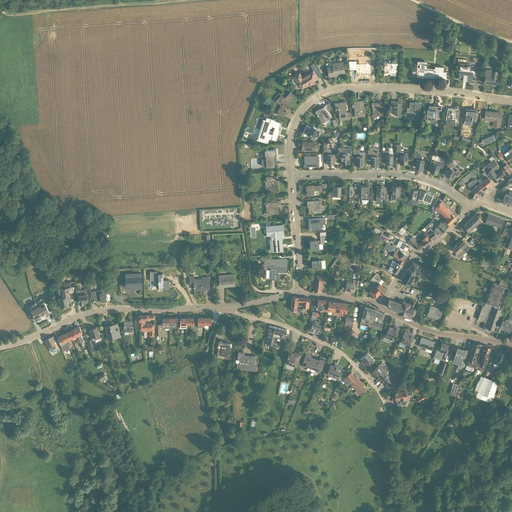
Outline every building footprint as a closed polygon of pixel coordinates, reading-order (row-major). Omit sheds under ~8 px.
[(384,68),(383,69),(384,71),(384,73),(384,74),(387,74),(387,75),(388,77),(389,77),(390,75),(391,75),(396,76),(396,63),(396,59),(393,59),(392,60),(392,63),(388,62),(388,61),(384,61),(383,66),(384,66),(384,68)] [(470,64),(468,64),(468,61),(461,60),(460,63),(459,79),(463,80),(463,79),(466,79),(466,80),(472,81),(472,72),(469,72),(470,64)] [(426,68),(427,61),(421,61),(421,67),(417,67),(417,70),(418,70),(418,74),(431,76),(431,78),(443,79),(444,67),(435,66),(435,68),(426,68)] [(329,77),(335,76),(334,74),(345,73),(343,62),(332,63),(333,66),(328,67),(328,72),(329,77)] [(371,74),(371,62),(366,62),(366,64),(356,64),(356,73),(362,73),(362,74),(371,74)] [(497,86),(497,84),(498,77),(499,71),(487,69),(485,83),(492,84),(492,85),(497,86)] [(318,78),(313,70),(305,75),(304,74),(301,75),(299,72),(293,76),(301,88),(304,85),(305,87),(307,85),(309,84),(309,85),(314,82),(314,81),(318,78)] [(292,94),(290,92),(282,100),(280,97),(276,100),(284,108),(289,103),(290,104),(296,97),(293,94),(292,94)] [(364,107),(364,101),(354,101),(355,117),(365,116),(365,107),(364,107)] [(397,117),(401,117),(402,113),(402,103),(398,103),(398,102),(391,101),(391,109),(394,109),(394,112),(394,113),(394,115),(397,115),(397,117)] [(347,113),(345,102),(335,103),(336,111),(339,111),(339,117),(347,116),(347,119),(352,119),(351,112),(347,113)] [(373,106),(373,107),(373,114),(378,114),(378,116),(383,115),(382,102),(379,103),(379,105),(373,105),(373,106)] [(407,112),(409,112),(409,114),(413,114),(413,115),(420,116),(421,102),(414,102),(414,104),(410,103),(409,108),(407,107),(407,112)] [(441,115),(441,109),(437,109),(437,106),(429,105),(428,110),(427,110),(426,119),(436,120),(436,119),(438,119),(438,115),(441,115)] [(331,117),(324,107),(322,109),(319,111),(319,110),(315,112),(320,119),(322,118),(324,122),(331,117)] [(457,119),(458,108),(454,108),(454,109),(448,109),(447,115),(446,115),(446,120),(451,120),(451,122),(455,122),(456,119),(457,119)] [(477,117),(477,110),(474,110),(474,111),(467,110),(465,121),(476,121),(477,117)] [(500,121),(501,113),(486,111),(485,119),(494,120),(493,126),(499,127),(500,121)] [(261,130),(259,136),(277,141),(279,135),(278,134),(280,129),(278,128),(278,126),(279,127),(281,122),(275,120),(276,120),(267,117),(264,125),(266,125),(264,131),(261,130)] [(310,126),(307,125),(303,132),(316,139),(321,130),(311,125),(310,126)] [(315,149),(315,142),(303,142),(303,144),(302,144),(302,150),(309,150),(309,149),(315,149)] [(327,163),(334,163),(334,154),(330,154),(330,150),(327,150),(327,144),(324,144),(324,156),(327,156),(327,163)] [(397,151),(397,157),(400,157),(400,163),(407,163),(407,155),(408,155),(408,151),(403,151),(403,148),(401,148),(401,144),(397,144),(397,151)] [(349,163),(349,155),(351,155),(351,154),(353,154),(353,150),(346,150),(346,148),(339,148),(339,156),(342,156),(342,163),(349,163)] [(265,160),(262,160),(262,166),(266,166),(267,170),(276,169),(275,164),(276,163),(277,163),(277,159),(277,157),(276,157),(275,154),(276,154),(276,149),(268,150),(268,149),(266,149),(266,150),(262,150),(262,152),(262,155),(265,155),(265,160)] [(365,157),(365,152),(360,152),(360,149),(353,149),(353,150),(353,154),(353,159),(356,159),(356,165),(363,165),(363,157),(365,157)] [(378,165),(378,157),(378,152),(371,152),(371,150),(368,150),(368,159),(371,159),(371,165),(378,165)] [(393,163),(393,155),(389,155),(389,150),(383,150),(382,157),(386,157),(385,163),(393,163)] [(414,154),(413,161),(416,161),(415,168),(422,169),(424,160),(429,161),(429,158),(430,154),(418,152),(415,152),(414,154)] [(305,159),(304,166),(319,166),(319,157),(311,157),(305,157),(305,159)] [(444,163),(437,160),(431,158),(429,164),(432,165),(430,171),(437,174),(439,167),(442,168),(444,163)] [(497,169),(500,167),(499,165),(494,159),(486,165),(490,170),(487,172),(494,181),(505,173),(503,170),(499,172),(496,174),(493,170),(496,167),(497,169)] [(458,177),(461,171),(458,169),(458,168),(454,166),(455,165),(452,164),(453,162),(451,160),(446,168),(449,169),(446,175),(452,178),(454,174),(458,177)] [(503,170),(505,173),(507,175),(511,170),(507,163),(506,164),(504,162),(499,165),(500,167),(503,170)] [(486,165),(481,169),(484,172),(483,173),(482,174),(486,178),(483,181),(487,187),(493,183),(486,174),(487,172),(490,170),(486,165)] [(464,182),(471,176),(468,173),(461,179),(464,182)] [(278,191),(277,180),(278,180),(278,175),(266,177),(266,181),(267,190),(271,189),(272,192),(278,191)] [(487,187),(483,181),(479,183),(476,179),(474,180),(482,191),(487,187)] [(474,180),(468,185),(472,190),(472,189),(476,194),(477,195),(482,191),(474,180)] [(328,191),(327,184),(322,184),(322,185),(318,185),(313,185),(306,186),(307,195),(314,195),(313,190),(319,190),(319,191),(328,191)] [(332,196),(332,197),(336,198),(336,196),(340,196),(340,194),(341,186),(333,186),(333,190),(332,190),(332,194),(332,196)] [(345,186),(345,195),(349,195),(349,199),(354,199),(354,197),(354,195),(354,191),(353,191),(353,189),(353,188),(353,186),(349,186),(346,186),(345,186)] [(377,195),(377,199),(381,199),(384,199),(384,201),(387,201),(387,199),(387,193),(384,193),(384,187),(384,186),(380,186),(378,186),(377,186),(377,194),(377,195)] [(391,195),(391,199),(396,199),(396,201),(402,201),(402,193),(399,193),(399,186),(392,186),(392,195),(391,195)] [(410,188),(408,197),(411,197),(410,201),(409,201),(411,202),(410,204),(411,204),(416,206),(417,201),(418,197),(416,196),(417,190),(410,188)] [(418,197),(417,201),(423,203),(424,201),(431,204),(434,195),(426,191),(426,193),(420,190),(418,197)] [(511,199),(511,191),(511,192),(511,196),(505,194),(503,201),(510,203),(511,199)] [(271,201),(270,198),(265,198),(266,202),(266,206),(267,206),(268,214),(278,214),(277,205),(281,205),(281,200),(271,201)] [(317,212),(317,210),(321,210),(321,200),(307,201),(308,207),(309,207),(309,213),(317,212)] [(436,201),(432,207),(433,209),(436,206),(440,211),(447,218),(445,219),(450,224),(456,218),(440,202),(438,204),(436,201)] [(437,215),(440,211),(436,206),(433,209),(432,210),(437,215)] [(336,223),(335,218),(336,218),(335,214),(328,215),(328,219),(333,219),(334,224),(336,223)] [(493,225),(496,217),(488,214),(485,222),(493,225)] [(470,220),(475,227),(481,221),(476,215),(470,220)] [(496,217),(493,225),(501,228),(504,220),(496,217)] [(325,218),(309,219),(309,230),(319,229),(319,224),(321,224),(325,224),(325,218)] [(445,219),(442,223),(441,222),(438,225),(432,220),(428,224),(434,230),(438,234),(440,232),(441,233),(446,227),(450,224),(445,219)] [(469,232),(475,227),(470,220),(463,226),(469,232)] [(269,229),(267,229),(267,235),(270,235),(271,235),(272,245),(271,245),(271,251),(283,250),(281,234),(284,234),(283,225),(269,226),(269,229)] [(437,235),(430,228),(427,225),(421,230),(424,233),(421,235),(423,238),(428,234),(433,240),(438,236),(438,235),(437,235)] [(397,231),(402,235),(406,231),(402,227),(397,231)] [(394,235),(390,241),(393,243),(400,247),(403,249),(406,243),(400,239),(402,235),(397,231),(397,230),(396,230),(395,232),(394,235)] [(424,246),(433,240),(428,234),(423,238),(422,239),(424,241),(422,243),(424,246)] [(462,239),(457,244),(462,249),(465,252),(468,249),(470,247),(467,244),(462,239)] [(319,249),(318,240),(310,241),(311,248),(315,248),(315,249),(319,249)] [(364,243),(363,246),(365,247),(364,248),(369,250),(369,249),(370,249),(373,244),(366,241),(365,244),(364,243)] [(393,245),(392,246),(394,247),(392,249),(395,251),(398,253),(397,255),(405,259),(406,257),(408,254),(399,249),(400,249),(400,247),(393,243),(393,245)] [(457,244),(452,249),(457,253),(455,255),(459,259),(463,255),(462,254),(465,252),(462,249),(457,244)] [(388,249),(388,251),(393,254),(392,256),(392,257),(398,260),(397,262),(402,265),(403,263),(404,262),(405,259),(397,255),(398,253),(395,251),(392,249),(394,247),(392,246),(391,245),(390,247),(388,249)] [(423,279),(425,280),(431,282),(435,272),(428,270),(434,258),(429,255),(422,267),(414,263),(412,263),(409,268),(408,267),(408,268),(416,272),(420,274),(420,275),(425,276),(423,279)] [(264,259),(264,264),(266,264),(266,270),(270,270),(270,278),(275,279),(278,279),(278,275),(275,275),(276,272),(286,272),(286,266),(285,266),(285,259),(264,259)] [(312,269),(322,268),(321,260),(312,261),(312,269)] [(383,265),(381,268),(381,269),(383,270),(391,274),(393,270),(397,272),(402,265),(397,262),(392,260),(389,268),(383,265)] [(406,283),(413,285),(422,287),(424,282),(425,280),(423,279),(425,276),(420,275),(420,274),(416,272),(408,268),(401,280),(406,283)] [(157,271),(152,271),(152,281),(157,280),(157,290),(162,290),(162,292),(168,292),(167,287),(167,282),(163,282),(163,273),(157,274),(157,271)] [(131,274),(126,274),(127,285),(141,285),(141,273),(136,273),(136,277),(132,277),(131,274)] [(374,284),(383,293),(386,289),(378,281),(380,278),(376,274),(369,280),(374,284)] [(220,286),(235,285),(234,275),(219,276),(220,286)] [(194,279),(194,276),(189,276),(190,285),(194,285),(194,290),(206,289),(206,287),(210,287),(209,277),(202,277),(202,279),(194,279)] [(326,282),(327,278),(322,277),(317,276),(314,291),(320,292),(322,282),(326,282)] [(503,305),(510,282),(501,279),(499,284),(492,282),(484,305),(482,305),(481,309),(483,310),(482,312),(480,312),(478,319),(485,322),(484,326),(486,327),(487,327),(486,329),(487,329),(492,331),(493,330),(494,330),(499,315),(503,305)] [(342,285),(341,290),(345,291),(345,293),(353,294),(354,288),(358,288),(359,280),(354,280),(354,283),(351,283),(351,282),(347,281),(347,282),(346,285),(342,285)] [(382,294),(383,293),(374,284),(369,280),(370,281),(365,286),(376,296),(379,293),(380,294),(382,293),(382,294)] [(70,300),(69,293),(76,292),(74,282),(68,283),(69,288),(63,288),(63,289),(58,289),(61,306),(64,306),(69,306),(68,300),(69,300),(69,301),(70,300)] [(107,300),(107,296),(106,284),(100,285),(100,290),(91,291),(92,298),(95,298),(96,302),(107,300)] [(88,301),(87,289),(76,291),(76,297),(79,297),(80,302),(81,303),(83,303),(84,301),(88,301)] [(308,308),(309,298),(292,296),(291,310),(303,312),(303,309),(297,308),(297,305),(297,301),(303,302),(302,307),(308,308)] [(329,309),(330,300),(318,299),(317,307),(327,308),(327,309),(329,309)] [(414,307),(416,301),(410,299),(409,303),(403,301),(401,300),(400,303),(389,299),(386,307),(397,311),(396,313),(398,314),(406,317),(410,318),(411,316),(414,314),(415,311),(414,307)] [(330,300),(329,309),(333,310),(332,313),(333,314),(335,314),(337,301),(330,300)] [(337,301),(335,314),(336,315),(336,314),(346,315),(348,303),(337,301)] [(38,306),(41,314),(45,312),(46,314),(50,313),(46,305),(41,308),(40,305),(38,306)] [(439,319),(442,309),(430,305),(427,315),(439,319)] [(39,315),(41,314),(38,306),(33,309),(33,310),(30,311),(33,318),(39,316),(39,315)] [(374,316),(376,309),(375,309),(365,306),(360,324),(367,326),(368,325),(372,326),(373,321),(372,321),(373,316),(374,316)] [(382,322),(384,313),(376,309),(374,316),(373,321),(372,326),(381,329),(383,323),(382,322)] [(511,310),(511,311),(509,315),(510,316),(508,320),(506,319),(505,321),(502,320),(499,327),(509,331),(511,324),(511,310)] [(155,319),(155,315),(139,315),(139,319),(137,319),(137,324),(139,330),(150,330),(150,336),(154,336),(154,324),(155,324),(155,323),(146,323),(146,319),(155,319)] [(352,329),(354,320),(354,318),(346,316),(345,322),(344,328),(352,329)] [(169,324),(169,318),(162,318),(163,324),(158,324),(158,336),(165,336),(165,328),(169,328),(169,324)] [(125,320),(124,320),(124,328),(124,331),(133,331),(133,328),(132,320),(129,320),(128,320),(125,320)] [(317,333),(321,325),(313,322),(310,329),(317,333)] [(108,339),(120,337),(117,324),(106,326),(108,339)] [(273,345),(274,336),(280,337),(280,338),(285,339),(287,330),(270,325),(266,343),(273,345)] [(79,339),(81,342),(84,341),(80,334),(83,333),(79,326),(74,329),(77,336),(79,339)] [(394,340),(399,328),(394,326),(394,328),(389,326),(386,335),(390,336),(389,339),(394,340)] [(96,327),(93,327),(94,328),(90,329),(91,333),(90,334),(91,337),(92,337),(92,338),(92,339),(88,340),(91,348),(94,347),(93,343),(96,342),(95,340),(100,338),(97,327),(96,327)] [(72,338),(77,336),(74,329),(68,332),(72,338)] [(69,340),(72,338),(68,332),(63,334),(66,341),(68,345),(70,348),(72,347),(70,344),(71,343),(69,340)] [(409,334),(405,333),(401,342),(405,343),(404,346),(409,348),(410,346),(413,347),(415,342),(412,340),(414,335),(409,333),(409,334)] [(61,344),(66,341),(63,334),(58,337),(61,344)] [(55,339),(53,336),(51,337),(47,338),(47,339),(45,340),(50,351),(56,348),(53,341),(55,339)] [(434,342),(427,340),(428,339),(421,337),(420,340),(417,339),(416,344),(419,345),(432,349),(434,342)] [(222,342),(222,341),(219,341),(219,342),(219,341),(218,345),(217,345),(217,347),(218,347),(217,355),(226,356),(226,358),(230,359),(232,343),(222,342)] [(442,355),(446,356),(447,353),(448,349),(447,349),(449,344),(442,342),(440,347),(437,346),(435,353),(442,355)] [(465,369),(473,372),(475,367),(484,370),(487,360),(486,360),(491,347),(485,345),(479,344),(474,342),(472,349),(471,352),(467,364),(465,369)] [(463,370),(465,363),(467,364),(471,352),(463,349),(457,347),(456,352),(452,361),(458,363),(457,368),(463,370)] [(247,370),(248,356),(244,355),(244,352),(238,352),(237,359),(237,360),(240,360),(239,363),(237,363),(237,364),(237,369),(247,370)] [(301,354),(299,353),(295,352),(294,354),(289,352),(288,357),(286,363),(296,367),(301,354)] [(371,364),(375,360),(367,352),(359,360),(364,365),(366,363),(370,368),(372,365),(371,364)] [(493,364),(498,366),(499,364),(505,367),(508,359),(504,357),(505,354),(499,352),(498,355),(497,355),(494,362),(493,364)] [(311,368),(315,359),(311,358),(311,356),(306,354),(302,365),(305,366),(306,366),(311,368)] [(248,356),(247,370),(257,371),(257,366),(255,366),(256,357),(248,356)] [(315,359),(311,368),(317,370),(317,371),(320,372),(325,361),(320,359),(319,361),(315,359)] [(377,375),(386,365),(382,361),(371,373),(374,375),(375,373),(377,375)] [(444,374),(447,363),(443,361),(439,372),(444,374)] [(330,367),(327,374),(338,379),(337,380),(339,380),(341,378),(341,377),(339,376),(342,368),(334,365),(334,366),(331,364),(330,367)] [(379,380),(389,369),(385,366),(386,365),(377,375),(378,376),(377,378),(379,380)] [(385,382),(393,373),(389,369),(379,380),(382,382),(383,381),(385,382)] [(355,386),(361,381),(356,377),(351,373),(344,379),(349,384),(351,382),(355,386)] [(393,373),(385,382),(386,383),(384,385),(387,388),(390,384),(393,387),(395,385),(398,377),(394,373),(393,373)] [(493,398),(498,383),(484,377),(482,382),(478,392),(493,398)] [(361,381),(355,386),(357,389),(355,391),(359,395),(366,389),(363,385),(364,384),(361,381)] [(412,394),(411,389),(405,389),(405,391),(395,392),(394,392),(395,399),(397,399),(397,406),(405,404),(407,402),(406,398),(407,398),(407,395),(412,394)] [(294,404),(296,398),(290,396),(287,404),(290,405),(291,403),(294,404)] [(120,423),(122,423),(116,409),(117,409),(115,406),(111,407),(118,424),(120,423)] [(120,424),(124,432),(125,431),(129,439),(131,438),(127,430),(126,430),(123,422),(120,424)]
